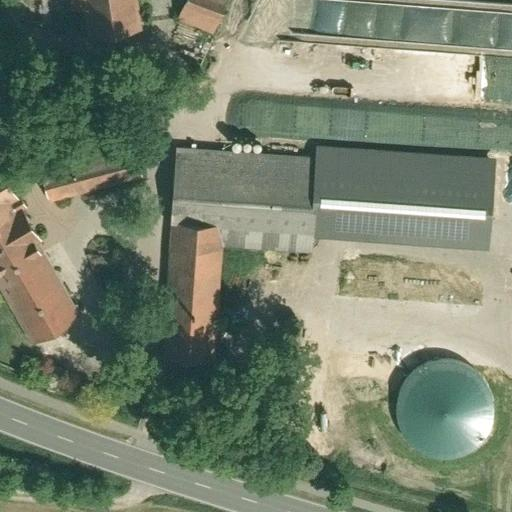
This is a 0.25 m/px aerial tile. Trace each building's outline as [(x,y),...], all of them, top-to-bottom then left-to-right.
[(67,0),(69,10),(79,9),(84,41),(140,33),(135,0),(67,0)] [(225,0),(181,0),(174,19),(213,33),(225,0)] [(511,152),(511,123),(496,124),(498,153),(511,152)] [(172,145),(164,241),(161,348),(215,350),(218,245),(310,253),(318,157),(172,145)] [(134,157),(81,172),(87,196),(141,181),(134,157)] [(80,311),(0,170),(0,295),(26,342),(80,311)]
